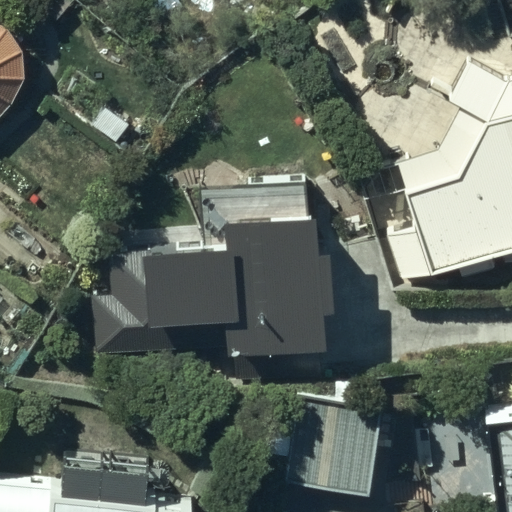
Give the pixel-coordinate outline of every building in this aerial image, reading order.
[(0,121),(4,116),(12,105),(17,92),(18,78),(15,65),(9,52),(0,42),(0,121)] [(407,203),(430,290),(511,267),(511,96),(470,107),(480,145),(457,190),(407,203)] [(321,386),(312,189),(225,193),(228,255),(108,261),(113,369),(233,363),(234,390),(321,386)] [(511,511),(511,414),(489,416),(495,511),(511,511)] [(290,503),(352,511),(365,511),(376,437),(301,426),(290,503)] [(0,511),(169,511),(0,494),(0,511)]
